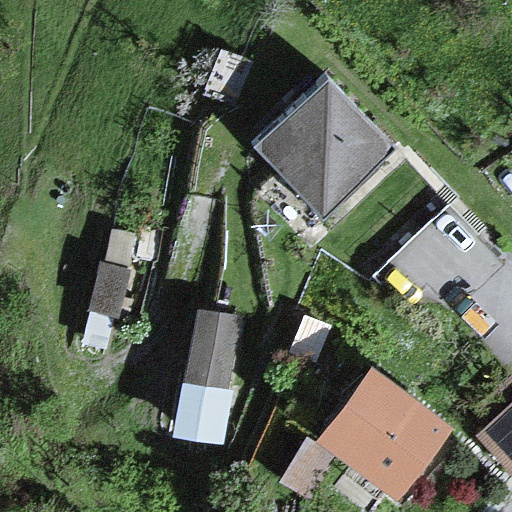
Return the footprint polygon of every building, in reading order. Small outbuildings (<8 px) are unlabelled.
[(307,75),(230,151),(309,231),(386,156),(307,75)] [(394,239),(443,296),(500,247),(450,190),(394,239)] [(84,327),(112,333),(128,251),(100,246),(84,327)] [(252,322),(195,316),(180,442),(237,449),(252,322)] [(455,433),(382,374),(325,442),(397,502),(455,433)] [(511,404),(477,437),(511,474),(511,404)]
